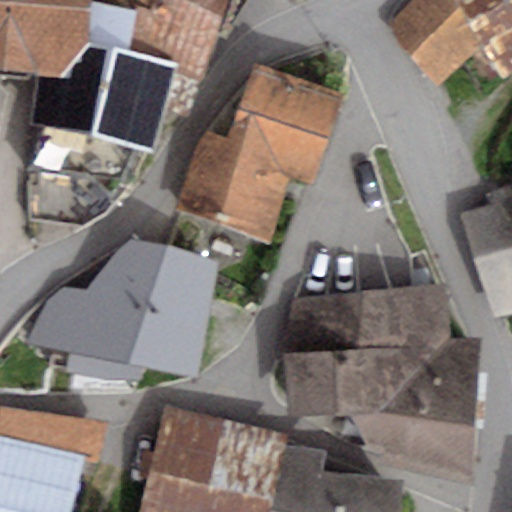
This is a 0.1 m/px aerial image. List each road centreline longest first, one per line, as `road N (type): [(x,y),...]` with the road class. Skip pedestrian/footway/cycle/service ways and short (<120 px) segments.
road 1 (residential): [(0,316),(35,276),(113,231),(147,197),(234,67),(266,44),(350,9)]
road 2 (residential): [(378,61),(232,417)]
road 3 (residential): [(378,61),(431,158),(487,340)]
road 4 (residential): [(232,417),(440,497),(501,498)]
road 5 (residential): [(487,340),(505,472)]
road 6 (residential): [(232,417),(111,396)]
